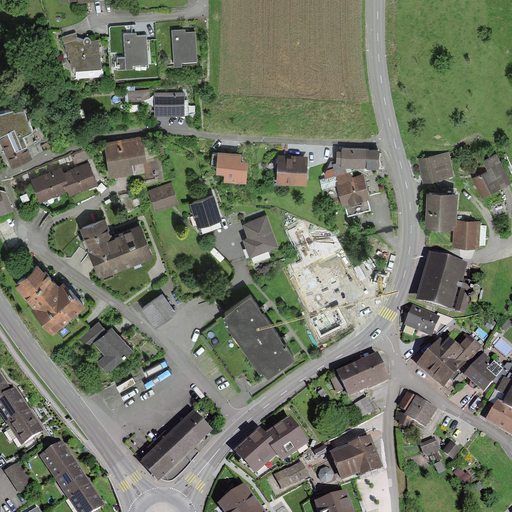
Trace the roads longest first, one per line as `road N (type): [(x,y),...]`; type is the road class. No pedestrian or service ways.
road 1 (residential): [(0,174),(142,129),(392,139)]
road 2 (residential): [(244,423),(159,336),(25,240)]
road 3 (secondary): [(0,304),(146,501)]
road 4 (tertiary): [(392,139),(411,235),(397,296),(378,326)]
road 5 (tertiary): [(378,326),(244,423)]
road 6 (tertiary): [(377,0),(378,71),(392,139)]
road 7 (residential): [(511,450),(395,372)]
road 8 (residential): [(395,372),(394,511)]
